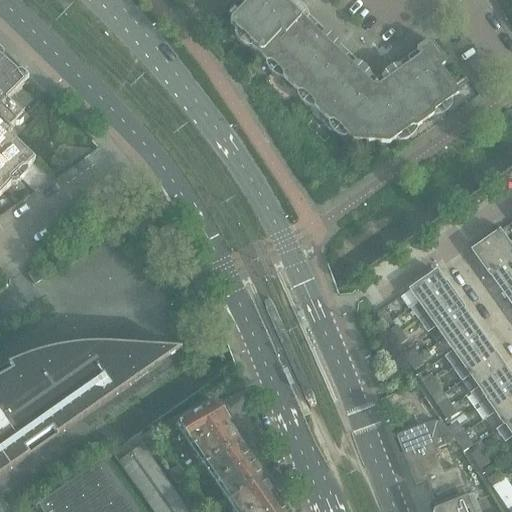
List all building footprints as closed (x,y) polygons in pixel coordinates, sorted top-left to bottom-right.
[(297,7),(289,0),(250,0),(251,0),(230,22),(230,25),(251,45),(251,48),(267,63),(271,63),(282,74),(282,78),(298,93),(302,93),(313,104),(314,108),(329,123),(333,123),(354,142),(389,145),(412,128),(416,129),(434,117),(435,113),(458,96),(458,93),(441,69),(445,66),(445,63),(431,43),(428,42),(417,50),(416,54),(376,82),(375,82),(297,7)] [(0,198),(12,186),(16,186),(21,181),(22,180),(27,175),(27,171),(35,163),(10,137),(13,134),(10,131),(15,127),(20,127),(24,123),(23,119),(23,118),(24,118),(8,102),(24,85),(28,81),(28,80),(22,75),(18,75),(3,60),(3,55),(0,52),(0,198)] [(472,252),(480,264),(508,244),(499,232),(472,252)] [(480,264),(489,276),(511,259),(511,250),(508,244),(480,264)] [(490,276),(498,288),(511,278),(511,259),(489,276),(490,277),(490,276)] [(35,271),(28,275),(35,286),(42,281),(35,271)] [(418,303),(445,285),(436,272),(410,291),(410,292),(400,299),(408,310),(418,303)] [(511,278),(498,288),(507,300),(511,296),(511,278)] [(418,303),(427,316),(454,296),(446,284),(445,285),(418,303)] [(427,316),(435,328),(463,309),(454,296),(427,316)] [(435,328),(444,340),(471,321),(463,310),(463,309),(435,328)] [(384,312),(377,317),(385,329),(392,324),(384,312)] [(444,340),(453,352),(479,333),(471,321),(444,340)] [(387,333),(392,341),(402,334),(397,327),(387,333)] [(479,333),(453,352),(461,364),(488,346),(479,333)] [(402,334),(392,341),(397,348),(407,342),(402,334)] [(0,511),(0,478),(135,384),(182,351),(125,348),(110,347),(94,346),(86,347),(72,348),(62,350),(46,353),(38,355),(30,358),(22,361),(15,364),(0,370),(0,511)] [(461,364),(470,377),(497,358),(488,346),(461,364)] [(404,358),(409,365),(419,359),(414,351),(404,358)] [(497,358),(470,377),(463,381),(472,393),(478,389),(505,370),(497,358)] [(419,359),(409,365),(414,373),(424,366),(419,359)] [(478,389),(487,401),(511,383),(511,379),(505,370),(478,389)] [(421,382),(425,389),(435,383),(430,376),(421,382)] [(425,389),(431,397),(440,391),(435,383),(425,389)] [(486,401),(495,414),(511,401),(511,383),(487,401),(486,401)] [(437,407),(442,414),(452,407),(447,400),(437,407)] [(511,401),(495,414),(503,426),(504,425),(511,419),(511,401)] [(235,437),(236,435),(232,428),(229,428),(226,423),(227,422),(215,403),(178,424),(205,464),(239,441),(235,437)] [(442,414),(447,422),(457,415),(452,407),(442,414)] [(447,430),(455,441),(468,432),(461,421),(447,430)] [(409,460),(406,462),(435,451),(446,446),(436,422),(396,437),(397,438),(403,452),(402,452),(403,453),(405,452),(409,460)] [(476,444),(468,432),(455,441),(463,453),(476,444)] [(239,441),(205,464),(231,501),(264,478),(260,473),(261,471),(257,464),(254,464),(248,455),(249,453),(244,446),(242,446),(239,441)] [(189,511),(141,447),(119,463),(153,511),(189,511)] [(470,456),(475,463),(485,457),(480,449),(470,456)] [(411,472),(416,486),(416,487),(426,483),(428,487),(434,503),(466,490),(458,469),(444,475),(435,451),(406,462),(406,463),(409,461),(413,470),(410,471),(410,472),(411,472)] [(485,457),(475,463),(480,470),(490,464),(485,457)] [(138,511),(103,461),(38,506),(29,511),(138,511)] [(180,468),(170,475),(177,484),(186,477),(180,468)] [(487,480),(492,488),(502,481),(497,474),(487,480)] [(264,478),(231,501),(238,511),(287,511),(285,509),(286,507),(282,500),(279,501),(273,491),(274,489),(269,483),(267,483),(264,478)] [(510,494),(502,481),(492,488),(501,500),(510,494)] [(511,496),(510,494),(501,500),(508,511),(509,511),(511,510),(511,496)] [(436,511),(477,511),(472,498),(467,500),(436,511)]
